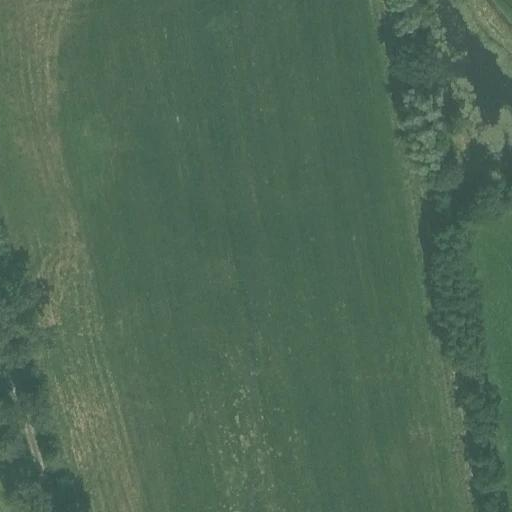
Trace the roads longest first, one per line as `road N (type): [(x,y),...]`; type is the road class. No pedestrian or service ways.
road 1 (track): [(483,511),(393,0)]
road 2 (track): [(0,275),(58,511)]
